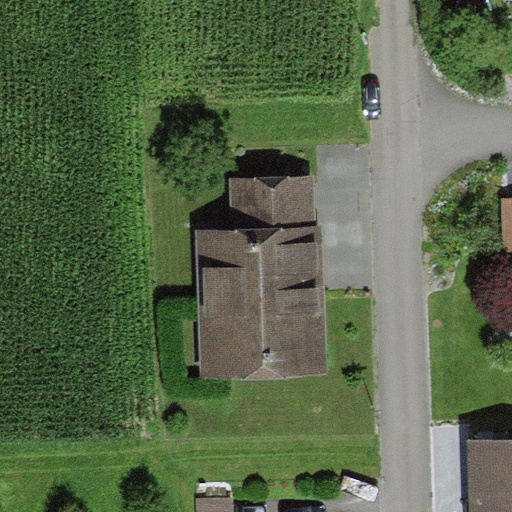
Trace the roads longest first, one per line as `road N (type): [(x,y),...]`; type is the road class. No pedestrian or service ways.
road 1 (residential): [(413,511),(398,123)]
road 2 (residential): [(398,123),(393,0)]
